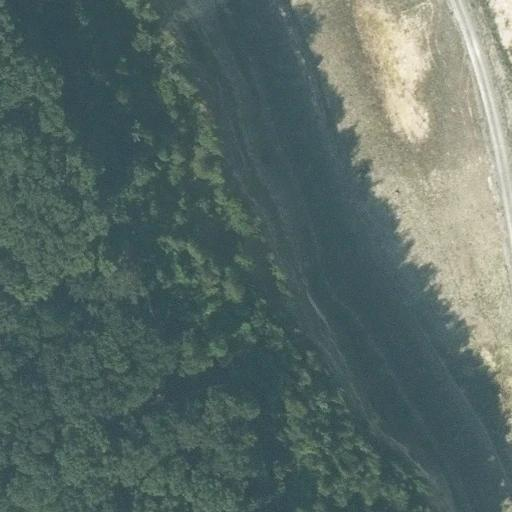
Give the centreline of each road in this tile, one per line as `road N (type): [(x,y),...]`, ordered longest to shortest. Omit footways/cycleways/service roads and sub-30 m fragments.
road 1 (track): [(0,235),(111,331),(181,438),(185,511)]
road 2 (track): [(511,172),(500,117),(451,0)]
